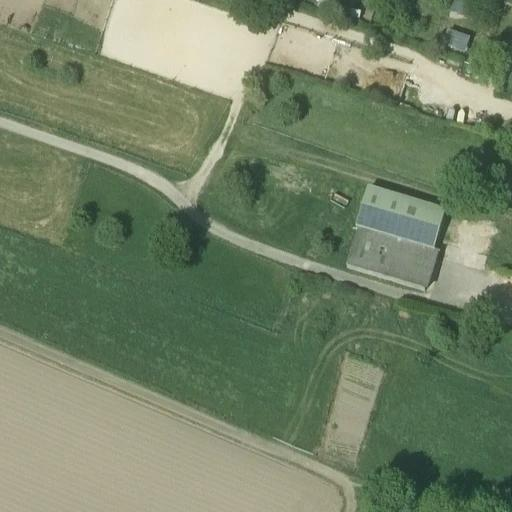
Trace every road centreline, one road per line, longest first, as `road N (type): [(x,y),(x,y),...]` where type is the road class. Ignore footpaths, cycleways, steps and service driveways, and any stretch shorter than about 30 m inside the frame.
road 1 (track): [(0,124),(141,173),(203,224),(303,268),(511,328)]
road 2 (track): [(420,511),(357,495),(0,338)]
